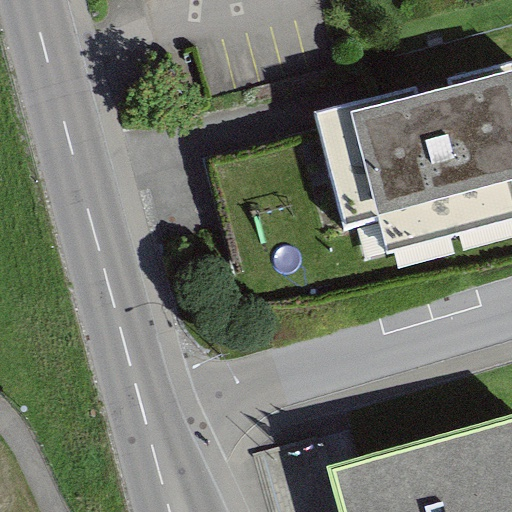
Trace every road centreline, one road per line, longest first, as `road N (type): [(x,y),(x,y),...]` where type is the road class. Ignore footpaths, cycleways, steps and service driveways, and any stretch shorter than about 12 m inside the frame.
road 1 (primary): [(34,0),(148,430)]
road 2 (residential): [(148,430),(511,317)]
